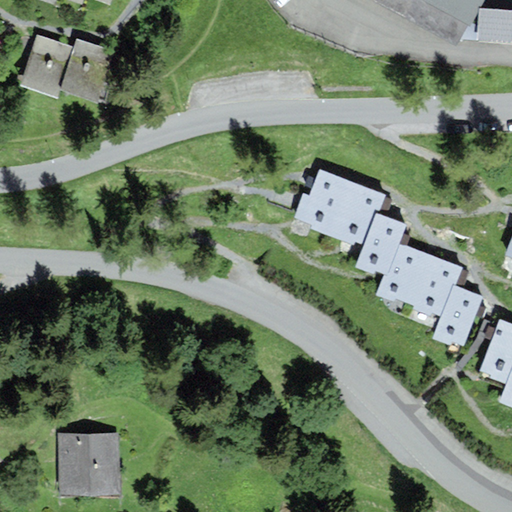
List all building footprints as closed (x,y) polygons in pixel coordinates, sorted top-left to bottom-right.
[(382,0),(461,41),(472,20),(482,0),(382,0)] [(59,94),(62,85),(74,50),(40,37),(24,82),(59,94)] [(112,52),(78,40),(74,50),(62,85),(96,97),(112,52)] [(361,240),(372,213),(379,195),(322,173),(312,197),(305,195),(297,216),(361,240)] [(381,291),(412,302),(429,257),(400,246),(404,237),(396,234),(399,224),(379,217),(362,263),(377,268),(388,272),(381,291)] [(450,288),(458,267),(429,257),(412,302),(444,314),(437,334),(461,343),(477,297),(450,288)] [(502,397),(511,401),(511,325),(503,322),(484,370),(509,380),(502,397)] [(115,436),(58,436),(58,494),(114,495),(115,436)]
